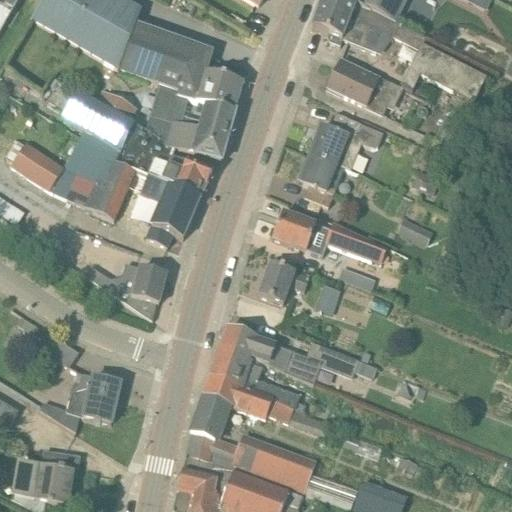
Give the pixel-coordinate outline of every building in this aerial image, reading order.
[(0,0),(0,35),(20,0),(0,0)] [(45,0),(32,23),(54,36),(118,74),(135,29),(141,13),(118,0),(45,0)] [(241,0),(258,10),(263,0),(241,0)] [(323,0),(311,32),(315,33),(329,38),(327,42),(329,46),(340,50),(342,44),(348,46),(361,51),(375,57),(383,38),(392,42),(419,55),(421,49),(425,41),(395,26),(371,13),(356,8),(334,0),(323,0)] [(360,0),(356,8),(371,13),(395,26),(407,0),(360,0)] [(135,29),(118,74),(159,89),(157,95),(187,103),(207,109),(235,117),(235,116),(233,116),(242,87),(205,76),(211,57),(135,29)] [(419,55),(401,91),(411,96),(420,79),(448,93),(461,69),(421,49),(419,55)] [(327,93),(327,94),(328,94),(340,99),(381,119),(389,103),(383,100),(389,87),(346,67),(340,65),(338,69),(328,91),(327,93)] [(157,95),(145,134),(150,136),(167,146),(166,150),(175,153),(215,164),(220,166),(235,117),(207,109),(199,134),(179,129),(187,103),(157,95)] [(77,96),(63,123),(83,135),(120,158),(116,168),(200,204),(210,179),(212,176),(195,169),(194,170),(186,167),(171,162),(175,153),(166,150),(167,146),(150,136),(145,134),(129,125),(105,111),(94,105),(77,96)] [(111,99),(105,111),(129,125),(136,113),(111,99)] [(418,111),(416,115),(417,119),(421,121),(425,120),(427,116),(426,112),(422,110),(418,111)] [(316,142),(309,158),(336,169),(344,172),(351,175),(360,152),(361,149),(372,153),(378,151),(382,142),(383,137),(360,128),(361,127),(338,118),(336,123),(331,135),(324,132),(319,143),(316,142)] [(62,175),(49,195),(66,204),(113,226),(117,216),(151,231),(146,243),(167,252),(172,239),(183,243),(200,204),(116,168),(114,167),(75,150),(62,175)] [(15,167),(13,170),(49,195),(62,175),(26,151),(15,167)] [(306,176),(302,188),(309,190),(304,202),(328,212),(336,193),(328,190),(336,169),(309,158),(302,175),(306,176)] [(418,174),(412,191),(433,199),(439,182),(418,174)] [(0,222),(14,233),(24,217),(0,201),(0,222)] [(282,216),(272,243),(306,255),(321,261),(326,249),(330,234),(315,229),(282,216)] [(405,224),(399,237),(425,250),(431,236),(405,224)] [(330,234),(326,249),(371,265),(378,248),(333,227),(330,234)] [(476,260),(469,275),(486,283),(494,268),(476,260)] [(269,267),(258,300),(283,309),(289,291),(304,296),(309,283),(294,277),(269,267)] [(103,279),(97,288),(105,294),(150,324),(152,325),(157,307),(159,308),(166,279),(125,269),(120,290),(111,284),(103,279)] [(350,275),(346,286),(361,291),(365,280),(350,275)] [(323,290),(315,313),(332,318),(340,296),(323,290)] [(511,319),(511,315),(505,313),(494,307),(490,315),(502,321),(499,326),(507,330),(511,319)] [(221,350),(210,382),(237,392),(271,404),(292,414),(296,405),(298,400),(257,384),(262,372),(259,371),(260,367),(283,377),(291,356),(290,356),(275,350),(275,349),(255,342),(255,344),(227,334),(221,350)] [(50,338),(40,353),(68,372),(78,357),(50,338)] [(291,356),(283,377),(313,389),(320,372),(351,384),(354,376),(371,383),(376,372),(358,366),(319,351),(313,364),(305,361),(291,356)] [(364,356),(361,364),(367,367),(371,359),(364,356)] [(42,407),(40,414),(75,437),(79,421),(95,425),(94,426),(100,428),(100,426),(110,428),(120,387),(82,379),(80,389),(74,388),(66,416),(42,407)] [(191,438),(186,459),(303,500),(309,481),(315,465),(246,439),(241,452),(219,445),(224,430),(230,413),(263,425),(265,422),(266,419),(287,429),(292,414),(271,404),(237,392),(210,382),(201,407),(195,422),(190,437),(191,438)] [(0,440),(2,442),(18,416),(0,404),(0,440)] [(296,405),(292,414),(302,417),(305,409),(296,405)] [(346,440),(342,451),(377,464),(381,452),(346,440)] [(17,486),(14,503),(30,511),(43,511),(45,507),(49,508),(65,510),(65,509),(69,482),(75,483),(78,462),(44,457),(42,471),(39,471),(35,471),(30,471),(26,472),(23,475),(21,480),(20,487),(18,487),(18,486),(17,486)] [(174,510),(173,511),(289,511),(290,511),(298,511),(303,500),(186,459),(185,461),(174,510)] [(398,459),(394,471),(412,478),(414,472),(431,478),(433,473),(417,466),(398,459)] [(402,511),(406,502),(362,485),(351,511),(402,511)]
